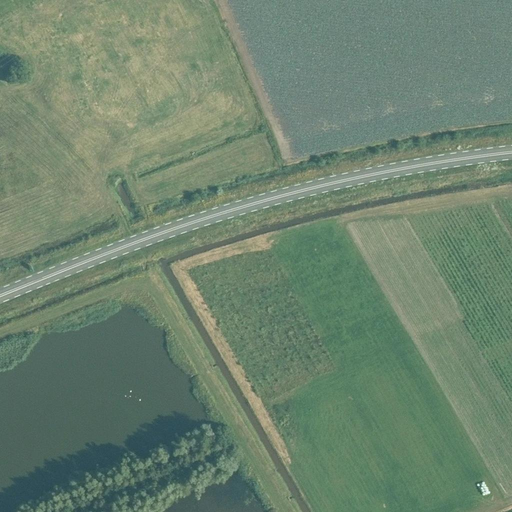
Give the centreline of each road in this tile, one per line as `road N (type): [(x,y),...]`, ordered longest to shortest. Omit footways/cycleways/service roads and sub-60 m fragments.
road 1 (secondary): [(0,296),(286,194),(511,153)]
road 2 (track): [(0,333),(147,283),(282,511)]
